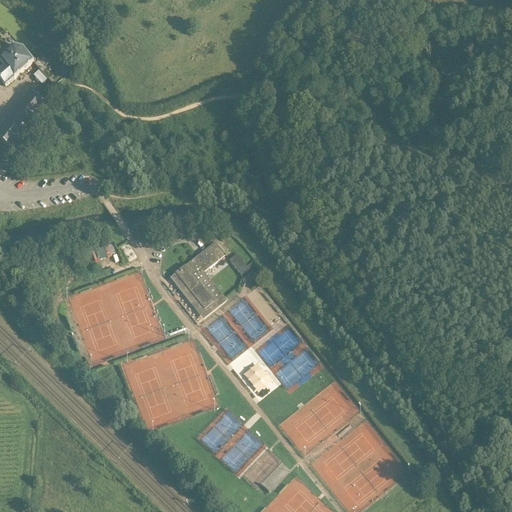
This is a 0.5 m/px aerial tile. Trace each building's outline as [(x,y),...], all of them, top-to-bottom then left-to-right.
[(0,64),(3,68),(0,70),(0,81),(6,88),(34,63),(24,51),(14,49),(0,61),(0,64)] [(33,97),(32,96),(0,136),(0,141),(10,149),(48,100),(37,91),(33,97)] [(215,244),(194,261),(204,274),(226,257),(215,244)] [(237,256),(236,256),(229,262),(244,280),(252,274),(253,276),(260,271),(253,263),(247,268),(237,256)] [(223,297),(204,274),(194,261),(186,268),(185,267),(175,275),(205,312),(223,297)]
